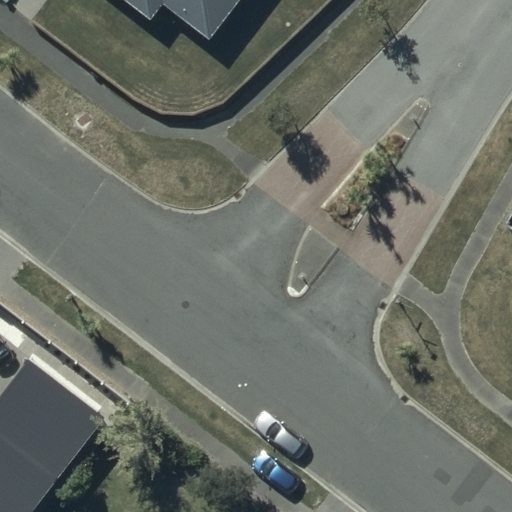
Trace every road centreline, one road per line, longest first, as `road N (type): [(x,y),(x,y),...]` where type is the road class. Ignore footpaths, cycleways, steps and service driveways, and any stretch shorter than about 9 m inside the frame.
road 1 (residential): [(235,354),(507,0)]
road 2 (residential): [(0,161),(235,354)]
road 3 (residential): [(235,354),(449,511)]
